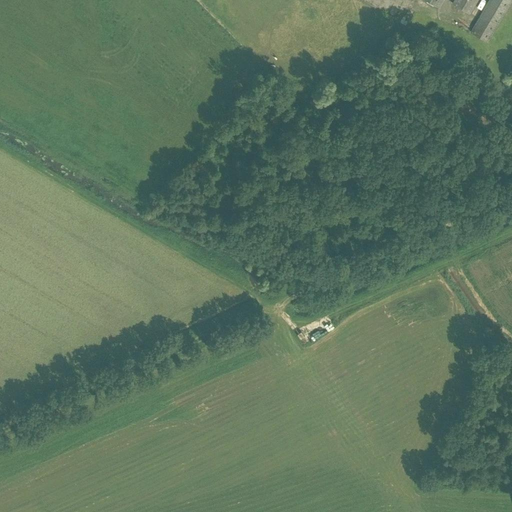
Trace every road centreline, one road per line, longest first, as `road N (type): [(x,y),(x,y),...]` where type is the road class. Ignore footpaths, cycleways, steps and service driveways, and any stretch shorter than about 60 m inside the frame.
road 1 (track): [(0,431),(277,304)]
road 2 (track): [(289,299),(511,195)]
